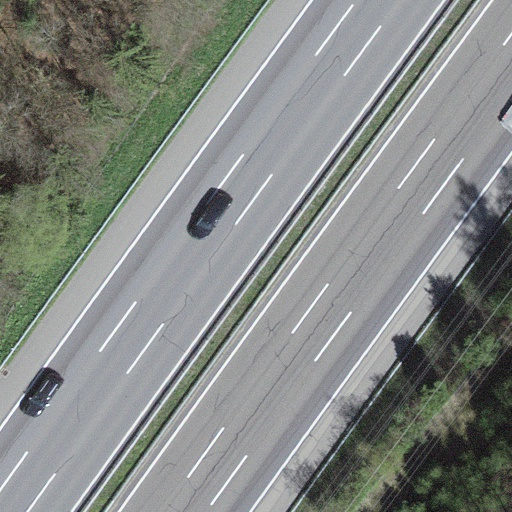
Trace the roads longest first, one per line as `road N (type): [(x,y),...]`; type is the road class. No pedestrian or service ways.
road 1 (motorway): [(378,0),(7,511)]
road 2 (motorway): [(185,511),(511,64)]
